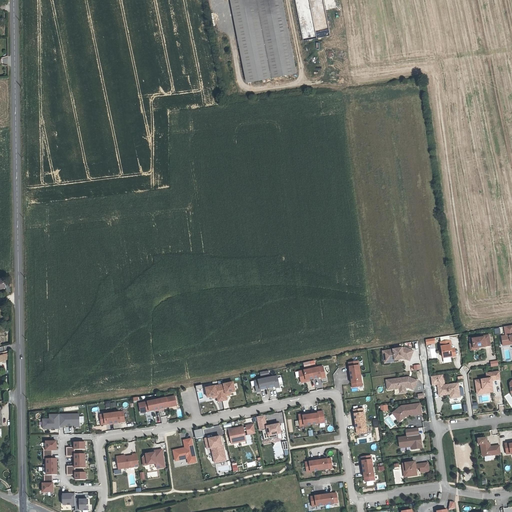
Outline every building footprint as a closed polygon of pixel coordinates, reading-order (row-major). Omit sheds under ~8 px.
[(229,0),(245,83),(296,73),(281,0),(229,0)] [(299,18),(303,41),(315,38),(311,14),(302,16),(303,18),(299,18)] [(511,324),(504,326),(506,335),(501,336),(502,342),(510,340),(510,341),(511,341),(511,324)] [(472,344),(473,349),(485,347),(485,346),(490,346),(488,335),(483,336),(483,338),(471,340),(472,344)] [(449,346),(450,346),(450,342),(440,343),(442,359),(455,357),(454,349),(450,350),(449,346)] [(404,348),(386,351),(388,361),(398,360),(404,359),(409,361),(413,351),(404,348)] [(388,361),(386,351),(382,351),(384,363),(399,361),(398,360),(388,361)] [(349,370),(350,375),(361,373),(359,360),(349,362),(350,370),(349,370)] [(323,366),(299,371),(301,382),(306,381),(306,380),(321,377),(321,378),(325,377),(323,366)] [(499,371),(486,373),(487,379),(475,380),(477,390),(492,388),(491,380),(500,379),(499,371)] [(362,385),(361,373),(350,375),(351,380),(351,379),(353,387),(362,385)] [(266,378),(254,380),(257,392),(261,391),(260,389),(275,386),(276,388),(280,387),(277,375),(266,378)] [(414,389),(418,380),(411,377),(410,379),(409,378),(408,377),(386,380),(388,389),(400,388),(405,387),(407,387),(414,389)] [(233,381),(219,384),(222,400),(227,399),(226,395),(229,394),(228,392),(235,391),(233,381)] [(458,383),(438,386),(439,395),(450,394),(451,398),(460,397),(458,383)] [(219,384),(205,387),(207,397),(214,396),(214,397),(217,397),(218,401),(222,400),(219,384)] [(175,397),(139,401),(140,410),(149,409),(149,410),(168,408),(168,406),(176,405),(175,397)] [(420,403),(401,406),(392,413),(399,421),(406,416),(422,414),(420,403)] [(355,421),(366,420),(364,408),(354,410),(355,417),(355,421)] [(123,411),(111,413),(113,424),(117,423),(117,422),(124,421),(123,411)] [(303,414),(299,414),(300,426),(323,422),(322,411),(318,412),(318,413),(303,415),(303,414)] [(113,424),(111,413),(99,415),(101,424),(108,423),(108,424),(113,424)] [(59,427),(59,414),(49,415),(49,419),(42,419),(42,428),(43,429),(47,429),(48,428),(54,427),(54,428),(59,428),(59,427)] [(78,414),(59,414),(59,427),(63,427),(63,425),(78,425),(78,414)] [(260,430),(262,430),(264,440),(278,437),(277,433),(281,433),(279,423),(266,426),(265,419),(258,421),(260,430)] [(366,420),(355,421),(356,426),(357,426),(358,433),(368,432),(366,420)] [(243,426),(228,429),(231,443),(246,440),(244,431),(247,430),(248,434),(255,433),(253,424),(246,426),(246,427),(243,428),(243,426)] [(418,428),(411,429),(411,436),(419,435),(418,428)] [(419,435),(411,436),(411,429),(406,429),(407,437),(399,438),(400,448),(412,446),(412,449),(422,448),(420,435),(419,435)] [(214,458),(225,455),(223,447),(221,448),(220,446),(221,446),(219,436),(213,438),(212,437),(204,438),(207,449),(211,448),(214,458)] [(191,438),(183,440),(185,448),(173,450),(175,460),(194,456),(191,438)] [(482,456),(501,454),(500,445),(490,447),(489,443),(487,443),(486,438),(478,439),(478,445),(481,444),(482,456)] [(56,441),(45,441),(45,450),(43,450),(43,459),(46,459),(46,475),(43,475),(44,483),(42,483),(42,492),(52,492),(52,475),(56,475),(56,458),(52,458),(51,450),(56,450),(56,441)] [(84,442),(74,442),(74,447),(66,447),(66,456),(74,456),(74,466),(66,466),(66,475),(74,475),(75,480),(85,479),(85,472),(75,472),(74,468),(85,468),(84,453),(74,454),(74,449),(84,449),(84,442)] [(164,467),(162,449),(154,450),(154,452),(150,453),(145,454),(146,455),(144,456),(142,458),(143,462),(146,461),(147,465),(156,463),(156,468),(164,467)] [(132,455),(116,458),(118,469),(138,466),(136,453),(132,454),(132,455)] [(371,455),(361,457),(362,464),(361,465),(363,474),(364,474),(365,482),(375,480),(371,455)] [(322,459),(317,460),(318,470),(332,468),(331,458),(322,460),(322,459)] [(318,470),(317,460),(313,460),(313,461),(305,462),(307,472),(318,470)] [(428,463),(414,465),(414,462),(402,464),(402,469),(406,469),(407,477),(417,475),(416,469),(420,468),(421,472),(429,471),(428,463)] [(324,494),(325,504),(338,503),(336,493),(328,494),(328,493),(324,494)] [(74,499),(74,494),(62,494),(62,505),(70,504),(70,505),(75,506),(74,499)] [(325,504),(324,494),(319,495),(311,496),(312,506),(325,504)] [(79,499),(74,499),(75,506),(75,510),(88,510),(87,499),(79,500),(79,499)]
